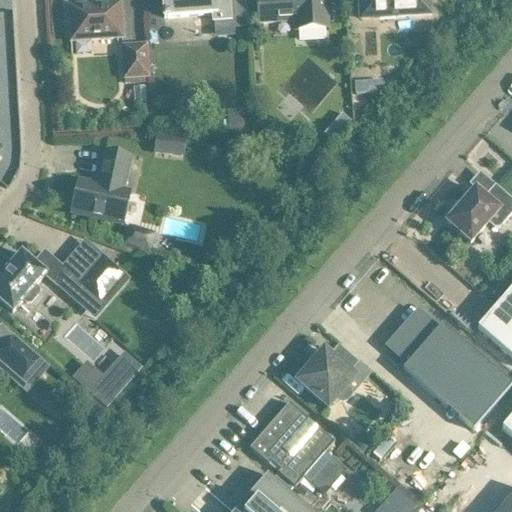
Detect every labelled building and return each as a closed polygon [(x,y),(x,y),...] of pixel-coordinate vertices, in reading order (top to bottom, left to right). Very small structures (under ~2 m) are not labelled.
[(162,0),(164,20),(213,16),(214,22),(230,21),(228,0),(162,0)] [(256,0),(258,25),(294,23),(295,32),(328,30),(325,0),(256,0)] [(358,0),(360,21),(379,19),(378,13),(395,12),(395,18),(431,16),(429,0),(358,0)] [(120,5),(100,6),(99,6),(99,7),(98,7),(98,8),(90,9),(90,8),(89,7),(88,7),(68,8),(70,43),(122,40),(120,5)] [(124,80),(148,79),(146,47),(122,48),(124,80)] [(366,83),(354,84),(355,98),(367,97),(366,83)] [(186,139),(156,137),(154,155),(184,158),(186,139)] [(99,188),(78,183),(71,215),(122,227),(130,194),(123,193),(130,159),(104,154),(98,179),(101,180),(99,188)] [(511,216),(511,202),(495,187),(484,199),(475,191),(446,225),(470,246),(488,226),(494,231),(500,230),(511,216)] [(68,275),(44,254),(34,266),(21,256),(0,280),(0,304),(12,315),(23,303),(26,305),(31,305),(38,296),(38,292),(35,289),(45,277),(57,288),(68,275)] [(123,276),(103,259),(80,286),(79,286),(99,304),(123,276)] [(511,290),(477,331),(511,360),(511,290)] [(473,433),(511,387),(442,327),(437,332),(417,315),(387,349),(407,367),(403,372),(473,433)] [(0,355),(0,361),(22,381),(39,361),(14,340),(0,355)] [(355,380),(349,375),(358,364),(338,347),(329,358),(324,353),(313,366),(314,367),(309,372),(308,371),(297,384),(328,411),(337,400),(339,403),(343,404),(347,402),(349,400),(350,396),(349,392),(346,390),(355,380)] [(307,511),(297,511),(291,507),(296,502),(288,495),(294,489),(295,490),(304,480),(324,497),(344,474),(324,456),(334,445),(318,431),(292,460),(282,451),(308,422),(289,406),(249,451),(268,468),(271,465),(280,473),(272,482),(267,477),(266,478),(271,483),(259,496),(256,500),(245,511),(307,511)] [(511,418),(501,431),(511,440),(511,418)] [(511,511),(511,497),(499,511),(511,511)] [(383,511),(407,511),(394,500),(383,511)]
